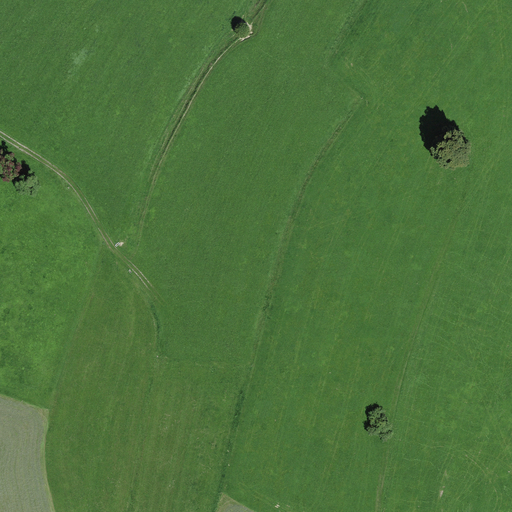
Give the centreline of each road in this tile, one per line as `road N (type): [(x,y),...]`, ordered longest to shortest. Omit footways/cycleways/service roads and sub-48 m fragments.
road 1 (track): [(475,166),(389,426),(376,511)]
road 2 (track): [(151,286),(113,248),(78,190),(0,134)]
